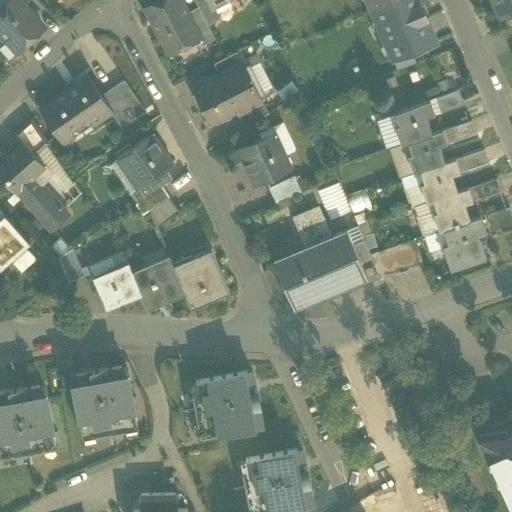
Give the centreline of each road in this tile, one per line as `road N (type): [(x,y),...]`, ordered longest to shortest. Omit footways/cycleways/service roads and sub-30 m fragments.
road 1 (residential): [(109,0),(199,167),(275,339)]
road 2 (residential): [(142,334),(163,420),(155,451),(141,466),(36,511)]
road 3 (residential): [(511,282),(386,324),(275,339)]
road 4 (residential): [(106,0),(0,102)]
road 5 (residential): [(455,0),(511,134)]
road 6 (residential): [(142,334),(6,344)]
road 7 (residential): [(275,339),(142,334)]
